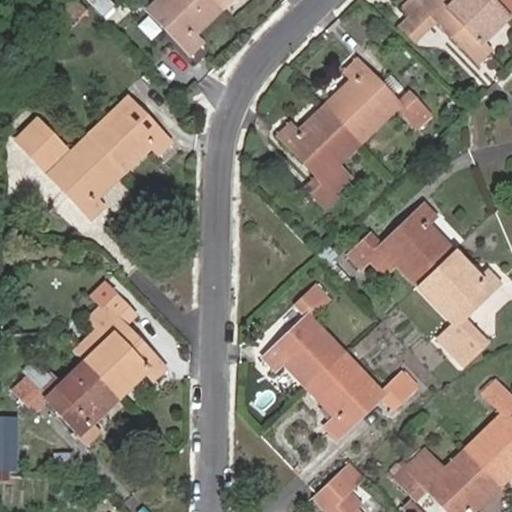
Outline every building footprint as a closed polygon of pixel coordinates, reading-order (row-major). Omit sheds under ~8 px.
[(87,13),(74,0),(58,0),(49,10),(69,31),(87,13)] [(105,0),(83,0),(102,19),(114,8),(105,0)] [(216,4),(212,0),(159,0),(147,12),(189,55),(200,44),(193,37),(211,20),(206,14),(216,4)] [(220,0),(216,4),(222,10),(232,0),(220,0)] [(505,11),(494,0),(455,0),(451,4),(447,0),(427,0),(424,3),(420,0),(408,0),(401,7),(413,18),(425,31),(436,21),(477,61),(488,52),(481,44),(498,26),(493,21),(505,11)] [(511,0),(494,0),(505,11),(510,16),(511,13),(511,0)] [(211,20),(222,10),(216,4),(206,14),(211,20)] [(498,26),(510,16),(505,11),(493,21),(498,26)] [(415,42),(425,31),(413,18),(402,29),(415,42)] [(353,80),(325,107),(331,113),(360,143),(398,106),(357,62),(346,73),(353,80)] [(408,97),(398,106),(420,130),(430,121),(408,97)] [(126,100),(88,136),(118,168),(129,158),(134,163),(150,148),(157,155),(168,144),(126,100)] [(331,113),(325,107),(315,117),(321,123),(331,113)] [(336,166),(360,143),(331,113),(321,123),(315,117),(296,136),(289,127),(279,137),(333,194),(348,179),(336,166)] [(118,168),(88,136),(68,156),(36,122),(15,142),(89,220),(102,208),(94,200),(112,184),(107,179),(118,168)] [(118,168),(123,173),(134,163),(129,158),(118,168)] [(112,184),(123,173),(118,168),(107,179),(112,184)] [(395,264),(417,288),(446,260),(436,250),(443,244),(426,227),(435,219),(423,207),(380,249),(370,238),(349,257),(359,268),(368,259),(384,275),(395,264)] [(446,260),(452,254),(443,244),(436,250),(446,260)] [(463,265),(452,254),(446,260),(456,271),(463,265)] [(446,260),(417,288),(454,327),(461,320),(498,285),(486,273),(478,281),(463,265),(456,271),(446,260)] [(297,307),(308,318),(326,300),(315,289),(297,307)] [(106,342),(83,364),(117,399),(144,374),(152,382),(163,371),(122,328),(133,318),(113,297),(87,322),(95,330),(106,342)] [(315,385),(344,357),(308,318),(264,359),(275,371),(283,364),(298,380),(305,374),(315,385)] [(450,351),(471,331),(461,320),(454,327),(439,340),(450,351)] [(95,330),(72,352),(83,364),(106,342),(95,330)] [(463,366),(485,345),(471,331),(450,351),(463,366)] [(381,395),(344,357),(315,385),(325,396),(319,402),(335,419),(325,427),(335,437),(381,395)] [(117,399),(83,364),(58,387),(49,377),(35,390),(26,381),(13,392),(33,413),(43,403),(84,446),(97,434),(89,426),(117,399)] [(406,372),(381,395),(393,408),(417,384),(406,372)] [(298,380),(308,391),(315,385),(305,374),(298,380)] [(315,385),(308,391),(319,402),(325,396),(315,385)] [(484,394),(502,414),(511,405),(493,385),(484,394)] [(465,452),(493,481),(504,470),(510,476),(511,474),(511,424),(502,414),(465,452)] [(16,420),(0,420),(0,473),(16,473),(16,420)] [(484,490),(493,481),(465,452),(426,490),(447,511),(472,511),(490,496),(484,490)] [(351,511),(358,506),(347,493),(360,480),(346,465),(319,490),(333,506),(327,511),(351,511)] [(415,501),(426,490),(407,469),(394,480),(415,501)] [(493,481),(499,487),(510,476),(504,470),(493,481)] [(490,496),(499,487),(493,481),(484,490),(490,496)] [(316,493),(313,496),(327,511),(333,506),(319,490),(316,493)]
